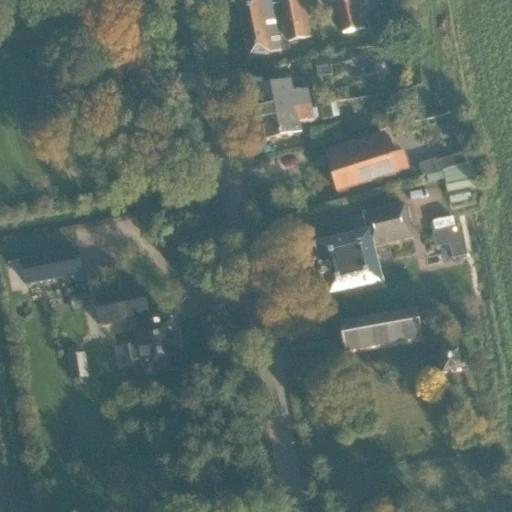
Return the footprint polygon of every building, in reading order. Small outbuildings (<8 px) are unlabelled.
[(282,51),(270,0),(247,0),(237,2),(249,58),(282,51)] [(311,38),(303,0),(287,0),(279,2),(288,43),(311,38)] [(334,0),(343,34),(364,29),(359,7),(364,5),(362,0),(334,0)] [(355,69),(361,52),(349,54),(345,65),(355,69)] [(333,76),(330,58),(315,60),(319,79),(333,76)] [(252,113),(253,117),(285,109),(288,113),(310,107),(307,92),(293,95),(291,88),(252,96),(255,112),(252,113)] [(332,110),(331,106),(319,109),(322,122),(334,119),(333,117),(342,115),(341,108),(332,110)] [(285,109),(253,117),(254,125),(258,124),(262,143),(299,135),(297,127),(314,123),(310,107),(288,113),(285,109)] [(337,138),(334,126),(309,131),(312,143),(337,138)] [(395,172),(383,137),(325,155),(337,191),(395,172)] [(473,161),(470,152),(438,162),(444,180),(486,166),(483,157),(473,161)] [(413,241),(405,207),(363,217),(367,236),(315,250),(328,300),(381,287),(371,251),(413,241)] [(83,276),(77,249),(21,260),(27,288),(83,276)] [(147,322),(142,293),(94,303),(100,332),(136,324),(137,331),(135,331),(138,347),(129,349),(132,366),(142,364),(145,380),(182,372),(171,323),(145,329),(144,322),(147,322)] [(422,345),(417,315),(339,328),(343,357),(422,345)] [(88,379),(85,355),(68,358),(71,382),(88,379)] [(460,376),(457,358),(448,359),(437,361),(440,380),(460,376)]
